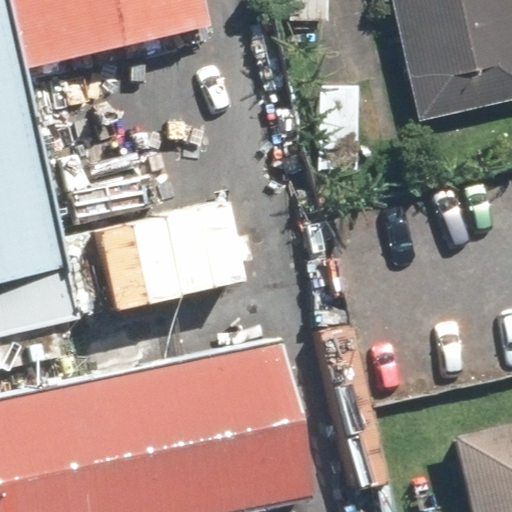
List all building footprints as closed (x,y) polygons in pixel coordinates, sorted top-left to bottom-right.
[(0,0),(0,54),(5,74),(193,27),(185,0),(0,0)] [(317,0),(280,0),(280,20),(317,22),(317,0)] [(511,27),(505,0),(378,0),(410,124),(511,98),(511,27)] [(0,335),(67,319),(0,55),(0,335)] [(350,88),(308,89),(309,153),(316,153),(316,169),(344,168),(344,154),(351,154),(350,88)] [(0,511),(203,511),(295,492),(259,333),(0,390),(0,511)] [(511,511),(511,420),(444,435),(461,511),(511,511)]
